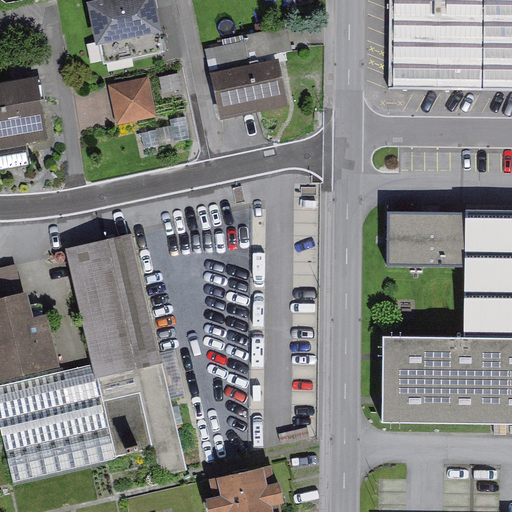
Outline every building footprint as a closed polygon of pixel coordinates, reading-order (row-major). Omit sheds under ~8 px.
[(152,0),(89,0),(102,64),(162,51),(152,0)] [(511,0),(398,0),(397,84),(511,85),(511,0)] [(245,43),(207,50),(221,121),(288,108),(277,54),(290,51),(285,27),(243,36),(245,43)] [(178,76),(159,79),(162,94),(181,91),(178,76)] [(35,77),(0,83),(0,171),(30,166),(26,144),(47,140),(35,77)] [(148,78),(108,86),(117,125),(156,117),(148,78)] [(511,210),(391,209),(390,265),(474,266),(472,337),(394,335),(393,421),(511,423),(511,210)] [(131,235),(67,249),(92,364),(114,460),(153,450),(160,473),(186,469),(159,346),(156,340),(131,235)] [(0,294),(20,290),(15,266),(0,269),(0,294)] [(26,294),(0,300),(0,383),(60,369),(48,315),(32,319),(26,294)] [(92,364),(0,385),(0,431),(12,483),(114,460),(92,364)] [(281,511),(271,466),(210,479),(217,511),(281,511)]
